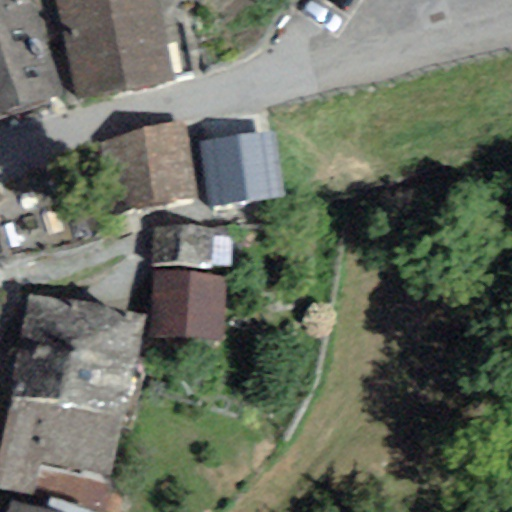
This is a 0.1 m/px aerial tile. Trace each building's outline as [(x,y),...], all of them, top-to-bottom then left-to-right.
[(0,124),(61,106),(28,0),(6,0),(0,2),(0,124)] [(155,0),(55,0),(77,109),(173,90),(155,0)] [(181,127),(94,142),(108,220),(195,205),(181,127)] [(274,138),(198,149),(207,219),(284,208),(274,138)] [(212,234),(153,229),(151,271),(209,275),(212,234)] [(226,282),(155,278),(151,344),(222,348),(226,282)] [(29,294),(10,396),(14,396),(119,417),(124,417),(142,315),(29,294)] [(119,417),(14,396),(0,455),(0,491),(101,511),(119,417)]
